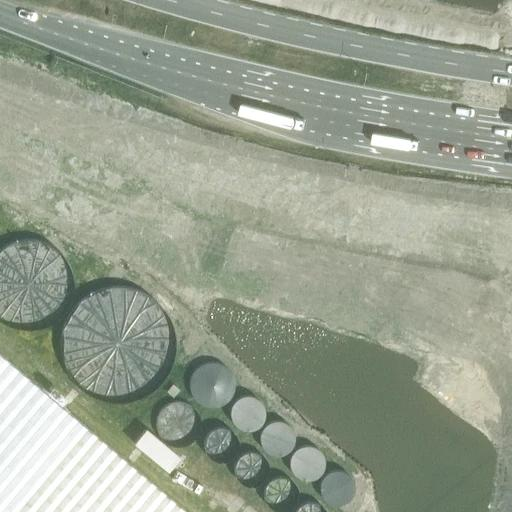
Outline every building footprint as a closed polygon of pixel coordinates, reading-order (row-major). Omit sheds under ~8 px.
[(0,511),(103,511),(138,471),(0,354),(0,511)] [(233,384),(233,383),(232,379),(231,375),(229,371),(226,367),(220,363),(212,361),(207,362),(202,363),(196,367),(193,371),(190,375),(189,383),(189,387),(190,391),(195,399),(198,401),(202,404),(210,406),(215,405),(219,404),(226,399),(231,393),(232,388),(233,384)] [(173,384),(166,391),(173,397),(179,390),(173,384)] [(200,423),(200,422),(198,414),(194,407),(190,404),(186,402),(183,401),(176,400),(169,402),(165,404),(161,407),(158,412),(157,415),(155,423),(156,428),(158,432),(162,438),(169,442),(176,444),(182,444),(186,443),(192,439),(197,432),(199,429),(200,423)] [(167,471),(179,457),(145,429),(133,442),(167,471)] [(185,511),(138,471),(103,511),(185,511)]
